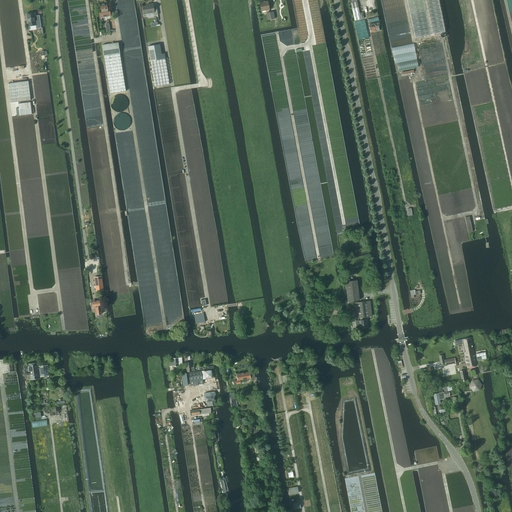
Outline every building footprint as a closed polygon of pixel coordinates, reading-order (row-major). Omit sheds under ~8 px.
[(445,31),(438,0),(407,0),(415,38),(445,31)] [(260,3),(261,11),(269,9),(268,1),(260,3)] [(351,3),(354,21),(361,19),(357,1),(351,3)] [(99,13),(100,17),(103,17),(107,17),(107,16),(110,16),(110,11),(108,11),(107,4),(105,4),(102,4),(100,5),(101,12),(99,13)] [(142,7),(144,14),(147,14),(153,13),(153,16),(158,15),(157,7),(154,8),(153,4),(149,4),(149,6),(142,7)] [(28,14),(27,14),(28,21),(27,21),(27,26),(28,26),(28,30),(34,29),(33,25),(36,25),(37,28),(41,27),(39,15),(35,16),(35,13),(34,13),(32,13),(31,12),(29,13),(28,14)] [(266,13),(268,20),(275,19),(273,12),(266,13)] [(102,45),(110,93),(126,91),(118,42),(102,45)] [(150,61),(154,86),(169,84),(164,53),(161,54),(160,44),(148,46),(150,61)] [(28,80),(8,83),(10,102),(31,100),(28,80)] [(30,102),(18,103),(19,108),(20,115),(32,114),(30,102)] [(100,287),(101,290),(103,290),(101,276),(94,277),(96,287),(100,287)] [(345,281),(348,301),(360,300),(359,296),(357,280),(345,281)] [(410,291),(411,298),(414,297),(414,295),(420,294),(420,290),(415,291),(415,290),(410,291)] [(92,307),(93,312),(95,312),(95,315),(102,314),(100,306),(100,300),(91,301),(92,307),(93,307),(92,307)] [(370,301),(353,303),(355,318),(360,317),(362,317),(372,316),(370,301)] [(194,317),(195,324),(205,322),(203,313),(194,314),(194,315),(194,317)] [(362,317),(360,317),(360,320),(359,320),(360,328),(368,328),(367,320),(363,320),(362,317)] [(455,341),(456,345),(463,343),(467,367),(476,366),(471,337),(455,341)] [(476,354),(477,360),(486,359),(485,352),(476,354)] [(444,360),(443,355),(439,355),(441,364),(445,363),(445,365),(455,363),(454,358),(444,360)] [(169,362),(169,366),(182,365),(182,357),(172,358),(173,362),(169,362)] [(29,365),(24,366),(25,375),(27,375),(28,379),(30,378),(30,379),(39,378),(36,363),(28,364),(29,365)] [(39,366),(40,376),(49,375),(47,365),(39,366)] [(204,371),(204,379),(212,378),(211,370),(204,371)] [(189,373),(190,385),(203,384),(202,371),(189,373)] [(234,384),(240,383),(240,380),(254,377),(253,374),(254,373),(254,371),(249,372),(237,374),(238,380),(233,381),(234,384)] [(470,387),(474,391),(480,390),(482,385),(478,380),(472,381),(470,387)] [(433,394),(435,405),(441,404),(440,400),(445,399),(444,398),(450,397),(449,391),(448,391),(447,386),(442,387),(442,389),(443,389),(444,392),(433,394)] [(204,396),(205,403),(207,403),(207,407),(213,406),(212,402),(216,401),(215,394),(204,396)] [(31,421),(33,428),(47,425),(46,419),(31,421)]
